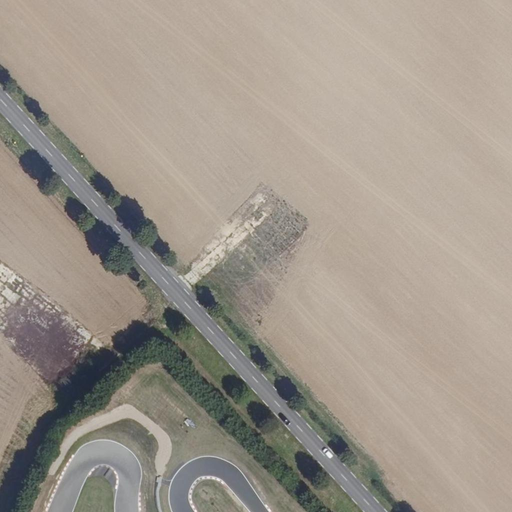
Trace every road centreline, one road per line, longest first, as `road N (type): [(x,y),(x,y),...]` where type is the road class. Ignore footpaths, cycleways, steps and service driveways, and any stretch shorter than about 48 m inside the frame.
road 1 (primary): [(377,511),(0,97)]
road 2 (track): [(0,302),(95,377),(277,206)]
